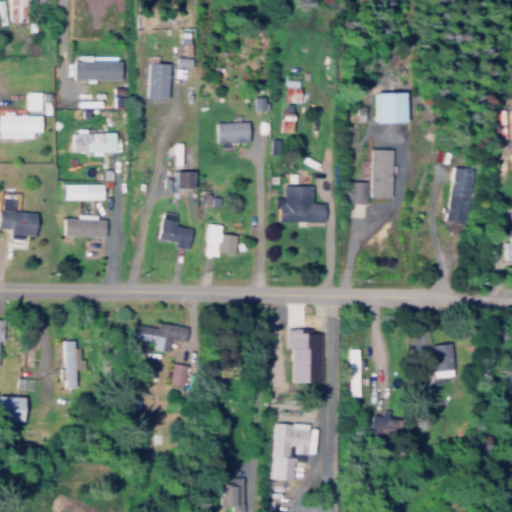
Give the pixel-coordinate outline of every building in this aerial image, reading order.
[(102,15),(101,0),(81,0),(82,15),(102,15)] [(119,80),(120,57),(78,56),(78,60),(72,60),(71,79),(119,80)] [(166,99),(168,62),(146,62),(144,98),(166,99)] [(295,79),(281,79),(281,101),(298,102),(299,89),(295,89),(295,79)] [(39,92),(24,91),(24,110),(38,110),(39,92)] [(376,122),(406,121),(405,92),(375,92),(376,122)] [(251,109),(264,109),(264,96),(251,96),(251,109)] [(0,136),(30,137),(30,131),(39,131),(39,113),(0,112),(0,136)] [(277,131),(291,131),(291,112),(278,112),(277,131)] [(247,142),(246,121),(212,122),(212,143),(247,142)] [(71,152),(114,151),(114,131),(84,132),(84,128),(71,128),(71,152)] [(367,144),(388,145),(387,161),(391,161),(390,171),(387,171),(387,191),(365,191),(367,144)] [(469,166),(460,219),(441,216),(442,208),(439,208),(440,203),(443,203),(449,163),(469,166)] [(194,171),(170,171),(170,188),(194,188),(194,171)] [(344,177),(363,177),(362,199),(343,198),(344,177)] [(61,179),(100,179),(100,195),(61,195),(61,179)] [(272,193),(280,194),(280,180),(307,181),(307,199),(321,199),(321,217),(275,216),(276,203),(272,203),(272,193)] [(0,194),(11,196),(10,206),(33,209),(30,230),(21,229),(20,234),(8,233),(8,228),(7,228),(7,224),(0,222),(0,194)] [(500,205),(511,205),(511,213),(500,213),(500,205)] [(154,232),(160,206),(174,209),(172,221),(189,224),(184,244),(171,241),(172,236),(154,232)] [(62,213),(75,213),(75,209),(95,210),(94,215),(102,215),(101,232),(61,230),(62,213)] [(205,219),(218,221),(218,228),(227,230),(229,217),(235,218),(235,219),(239,220),(238,231),(233,230),(231,249),(215,247),(215,251),(201,250),(205,219)] [(501,238),(505,238),(506,232),(509,232),(509,225),(511,225),(511,260),(511,256),(501,256),(501,238)] [(140,321),(152,323),(153,317),(184,323),(181,337),(167,334),(165,346),(150,343),(151,337),(137,335),(140,321)] [(318,382),(317,333),(300,333),(300,328),(283,329),(284,348),(289,348),(289,382),(318,382)] [(71,335),(73,382),(62,383),(62,376),(58,376),(57,363),(61,363),(60,336),(71,335)] [(447,339),(450,371),(427,373),(426,366),(429,366),(428,351),(423,351),(422,344),(427,343),(427,341),(447,339)] [(16,345),(33,346),(30,384),(13,382),(16,345)] [(356,348),(345,348),(346,396),(357,396),(356,348)] [(169,357),(195,361),(192,385),(165,381),(169,357)] [(0,390),(20,392),(18,417),(0,415),(0,390)] [(222,395),(232,394),(233,400),(238,400),(238,420),(233,420),(234,443),(223,443),(222,395)] [(370,410),(379,411),(380,406),(386,408),(385,413),(398,415),(395,434),(366,429),(370,410)] [(306,423),(270,422),(268,478),(291,479),(291,456),(288,456),(288,453),(306,454),(306,423)] [(236,511),(236,485),(220,486),(220,507),(230,506),(230,511),(236,511)]
